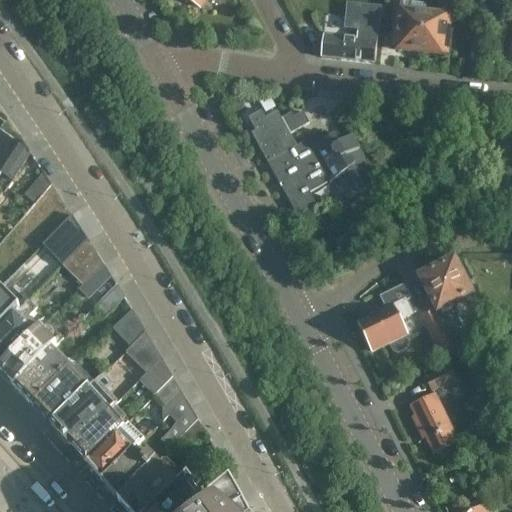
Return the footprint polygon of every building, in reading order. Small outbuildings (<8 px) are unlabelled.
[(421,53),(425,15),(426,7),(411,5),(412,1),(406,0),(401,0),(395,50),(421,53)] [(324,36),(321,58),(374,64),(378,32),(380,6),(362,4),(359,30),(358,40),(345,39),(341,38),(324,36)] [(425,15),(421,53),(445,56),(451,6),(441,4),(439,17),(425,15)] [(296,147),(289,135),(281,120),(277,113),(265,119),(261,112),(248,120),(255,131),(250,134),(267,164),(296,147)] [(281,120),(289,135),(309,125),(302,113),(294,118),(291,114),(281,120)] [(311,139),(335,181),(347,174),(359,195),(377,185),(351,139),(339,146),(334,137),(329,140),(324,132),(311,139)] [(296,217),(316,206),(309,195),(335,181),(311,139),(296,147),(267,164),(296,217)] [(0,173),(12,181),(31,154),(22,141),(4,167),(0,172),(0,173)] [(466,175),(468,145),(452,144),(449,173),(466,175)] [(25,196),(35,205),(52,185),(44,173),(25,196)] [(62,267),(88,241),(73,217),(42,247),(62,267)] [(72,276),(95,251),(88,241),(63,267),(72,276)] [(81,284),(102,262),(95,251),(72,276),(81,284)] [(83,299),(90,292),(108,273),(102,262),(81,284),(74,291),(83,299)] [(439,311),(453,303),(470,295),(472,288),(469,282),(464,281),(455,262),(422,279),(439,311)] [(106,317),(124,298),(116,285),(96,308),(106,317)] [(409,346),(405,337),(407,336),(400,321),(411,315),(417,311),(406,288),(380,301),(385,312),(358,325),(372,353),(387,345),(391,354),(396,357),(408,351),(409,346)] [(23,324),(36,309),(27,300),(14,315),(0,328),(0,370),(35,335),(23,324)] [(0,328),(14,315),(0,302),(0,328)] [(431,303),(418,309),(435,345),(442,360),(455,354),(448,339),(431,304),(431,303)] [(114,329),(131,347),(146,333),(132,310),(114,329)] [(127,351),(148,373),(161,359),(146,333),(131,347),(127,351)] [(0,376),(14,390),(51,353),(52,352),(35,335),(0,370),(0,376)] [(14,390),(32,407),(70,369),(52,352),(51,353),(14,390)] [(139,381),(155,397),(173,378),(161,359),(148,373),(139,381)] [(51,426),(88,389),(70,369),(32,407),(51,426)] [(432,393),(456,382),(449,369),(426,381),(432,393)] [(172,414),(185,400),(180,391),(173,378),(155,397),(165,407),(164,419),(166,420),(172,414)] [(72,449),(113,407),(118,402),(97,381),(88,389),(51,426),(72,449)] [(458,444),(435,396),(410,408),(415,419),(412,420),(419,434),(422,433),(433,456),(458,444)] [(170,433),(178,442),(197,422),(185,400),(172,414),(181,422),(170,433)] [(86,466),(117,436),(128,425),(129,423),(113,407),(72,449),(86,466)] [(188,452),(204,435),(197,422),(178,442),(188,452)] [(102,484),(133,452),(139,447),(144,441),(128,425),(117,436),(86,466),(102,484)] [(118,503),(156,464),(139,447),(133,452),(102,484),(118,503)] [(180,479),(163,462),(160,462),(158,465),(156,464),(118,503),(125,511),(150,511),(178,485),(177,484),(180,481),(180,479)] [(189,490),(193,485),(187,477),(185,479),(178,485),(150,511),(204,511),(205,511),(189,490)] [(230,511),(222,500),(205,511),(204,511),(230,511)]
